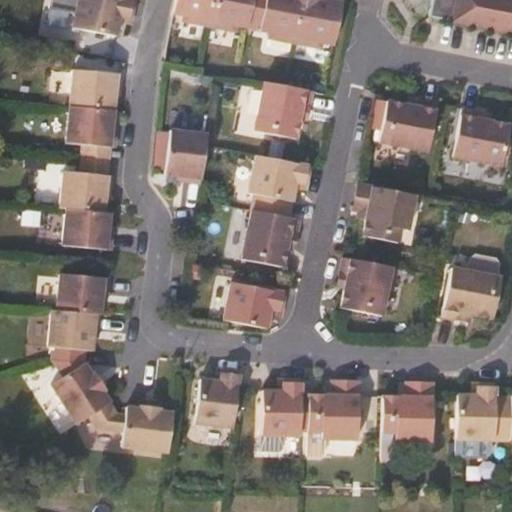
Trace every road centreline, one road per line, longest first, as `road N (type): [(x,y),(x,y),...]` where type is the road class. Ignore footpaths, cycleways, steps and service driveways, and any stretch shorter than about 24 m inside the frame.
road 1 (residential): [(297,354),(149,339),(161,228),(137,185),(158,0)]
road 2 (residential): [(359,47),(297,354)]
road 3 (residential): [(297,354),(511,363)]
road 4 (residential): [(511,77),(359,47)]
